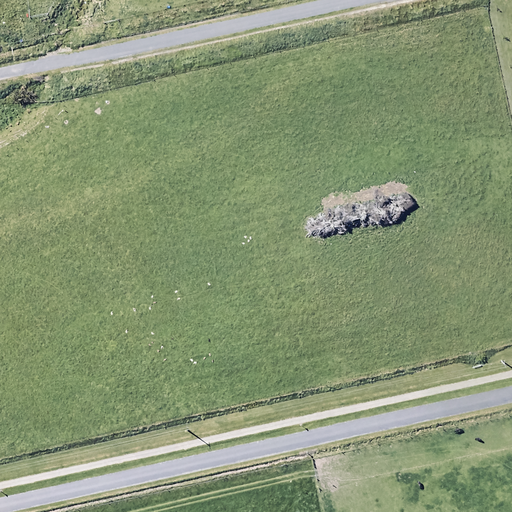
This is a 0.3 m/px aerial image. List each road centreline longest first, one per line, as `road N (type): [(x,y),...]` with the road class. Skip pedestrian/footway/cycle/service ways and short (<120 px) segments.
road 1 (unclassified): [(0,506),(511,394)]
road 2 (residential): [(0,75),(360,0)]
